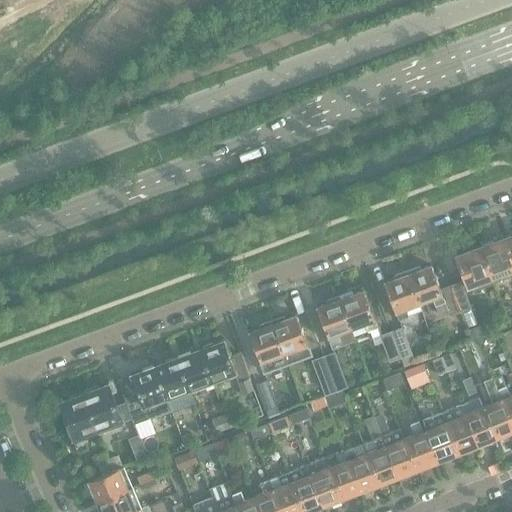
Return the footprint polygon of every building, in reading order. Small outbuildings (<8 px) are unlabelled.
[(511,236),(503,239),(511,261),(511,236)] [(511,261),(503,239),(480,248),(492,280),(511,272),(511,261)] [(468,289),(492,280),(480,248),(456,257),(468,289)] [(432,266),(408,275),(420,305),(433,300),(439,315),(448,311),(450,317),(461,313),(452,287),(441,291),(432,266)] [(406,310),(420,305),(408,275),(384,284),(398,321),(409,317),(406,310)] [(462,283),(452,287),(461,313),(472,309),(462,283)] [(364,290),(340,299),(351,330),(366,325),(369,332),(378,329),(364,290)] [(337,336),(351,330),(340,299),(317,308),(331,346),(340,343),(337,336)] [(295,316),(273,325),(285,355),(288,365),(302,360),(301,357),(309,354),(295,316)] [(288,365),(285,355),(273,325),(249,333),(264,374),(288,365)] [(404,367),(415,363),(402,328),(392,332),(404,367)] [(404,367),(392,332),(380,337),(393,371),(404,367)] [(202,351),(201,351),(214,385),(236,377),(224,343),(214,346),(213,344),(201,348),(202,351)] [(190,353),(178,357),(191,393),(214,385),(201,351),(191,355),(190,353)] [(458,368),(452,353),(434,360),(440,375),(458,368)] [(334,354),(324,358),(337,392),(343,390),(347,388),(334,354)] [(166,364),(156,368),(169,402),(191,393),(178,357),(165,362),(166,364)] [(326,397),(337,392),(324,358),(312,362),(326,397)] [(169,402),(156,368),(155,368),(154,366),(142,370),(143,373),(133,376),(141,398),(126,404),(132,421),(134,425),(149,419),(146,411),(169,402)] [(412,380),(424,376),(421,366),(408,370),(412,380)] [(387,391),(405,384),(401,374),(383,380),(387,391)] [(511,394),(511,395),(502,376),(495,379),(511,423),(511,394)] [(494,403),(484,407),(497,441),(509,436),(510,433),(511,431),(511,423),(495,379),(494,378),(486,381),(493,401),(494,403)] [(249,380),(238,384),(242,395),(254,391),(249,380)] [(258,386),(267,411),(279,407),(269,381),(258,386)] [(97,387),(83,392),(99,434),(132,421),(126,404),(118,407),(110,385),(100,389),(97,387)] [(329,409),(348,401),(343,390),(337,392),(326,397),(325,397),(328,406),(329,409)] [(84,440),(99,434),(83,392),(69,397),(68,400),(61,403),(79,452),(87,449),(84,440)] [(311,402),(315,411),(328,406),(325,397),(311,402)] [(487,445),(497,441),(484,407),(475,411),(470,401),(462,405),(479,446),(484,444),(487,445)] [(457,418),(447,422),(461,456),(472,451),(473,448),(479,446),(462,405),(454,408),(457,418)] [(180,406),(172,409),(175,419),(183,416),(180,406)] [(311,417),(308,408),(293,414),(297,423),(311,417)] [(269,423),(272,431),(272,432),(292,425),(289,416),(269,423)] [(449,460),(461,456),(447,422),(438,426),(433,417),(424,420),(440,461),(447,459),(449,460)] [(418,472),(405,438),(401,428),(391,432),(385,418),(377,421),(398,477),(404,475),(407,477),(418,472)] [(364,444),(368,452),(381,487),(391,482),(393,480),(398,477),(377,421),(368,424),(374,440),(364,444)] [(415,434),(405,438),(418,472),(430,468),(431,465),(436,463),(420,422),(412,425),(415,434)] [(269,423),(251,429),(254,437),(272,431),(269,423)] [(248,439),(245,432),(234,436),(236,443),(248,439)] [(229,438),(214,443),(217,451),(232,446),(229,438)] [(370,491),(381,487),(368,452),(358,456),(354,447),(345,451),(361,492),(366,489),(370,491)] [(199,462),(194,450),(175,458),(180,469),(199,462)] [(345,451),(326,458),(342,502),(354,497),(355,494),(361,492),(345,451)] [(104,476),(123,467),(119,456),(99,464),(104,476)] [(326,458),(307,466),(323,507),(329,504),(332,506),(342,502),(326,458)] [(302,478),(292,482),(303,511),(315,511),(316,511),(318,509),(323,507),(307,466),(298,469),(302,478)] [(124,467),(123,467),(104,476),(90,481),(91,484),(90,486),(93,493),(96,494),(99,502),(133,488),(124,467)] [(155,478),(153,472),(138,478),(141,484),(155,478)] [(278,477),(269,480),(281,511),(303,511),(292,482),(282,486),(278,477)] [(157,483),(155,478),(141,484),(143,489),(157,483)] [(265,493),(255,497),(260,511),(281,511),(269,480),(261,484),(265,493)] [(131,511),(141,508),(133,488),(99,502),(103,511),(101,511),(131,511)] [(242,491),(233,495),(239,511),(260,511),(255,497),(245,501),(242,491)] [(239,511),(233,495),(224,498),(227,508),(218,511),(239,511)] [(218,511),(213,498),(194,505),(196,511),(218,511)]
